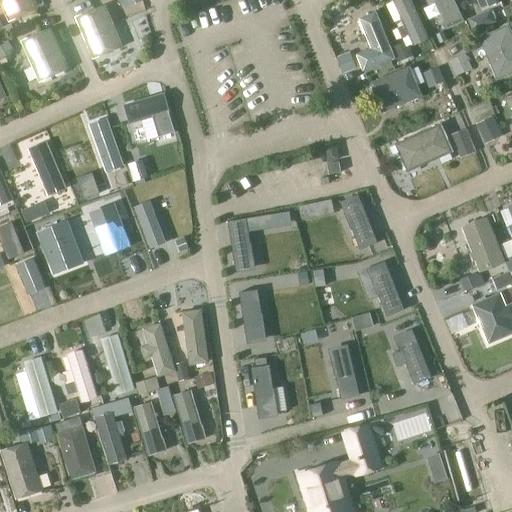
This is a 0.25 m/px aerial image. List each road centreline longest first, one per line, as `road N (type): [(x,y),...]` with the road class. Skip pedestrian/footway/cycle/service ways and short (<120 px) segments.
road 1 (unknown): [(238,447),(348,385),(353,373),(340,295)]
road 2 (unknown): [(209,249),(328,229)]
